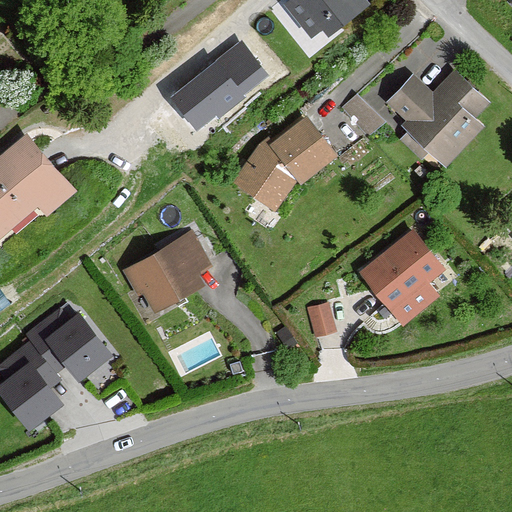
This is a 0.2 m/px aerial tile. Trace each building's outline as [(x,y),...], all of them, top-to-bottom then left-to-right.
[(364,3),(361,0),(295,0),(292,3),(314,31),(334,15),(340,22),(364,3)] [(435,146),(440,151),(456,135),(465,143),(484,122),(475,114),(490,98),(464,75),(449,91),(453,95),(445,103),(441,99),(417,78),(397,99),(397,100),(415,118),(410,124),(414,128),(435,146)] [(449,91),(441,99),(445,103),(453,95),(449,91)] [(362,124),(371,134),(386,118),(358,92),(344,105),(362,124)] [(244,181),(262,193),(269,183),(285,194),(300,174),(301,173),(305,177),(336,151),(335,148),(312,120),(274,150),(268,146),(244,181)] [(428,153),(435,146),(414,128),(408,134),(428,153)] [(0,154),(0,236),(38,204),(49,216),(80,189),(29,130),(0,154)] [(450,159),(465,143),(456,135),(440,151),(449,159),(450,159)] [(279,203),(285,194),(269,183),(262,193),(278,203),(279,203)] [(368,271),(408,319),(440,290),(432,280),(446,267),(446,266),(415,230),(368,271)] [(208,262),(193,237),(135,272),(144,287),(149,284),(160,304),(199,280),(193,271),(208,262)] [(314,309),(320,329),(328,327),(336,325),(330,304),(314,309)] [(30,362),(0,385),(27,420),(54,399),(42,384),(54,375),(48,367),(64,354),(78,372),(105,351),(77,314),(48,336),(38,323),(27,331),(34,340),(21,350),(30,362)]
